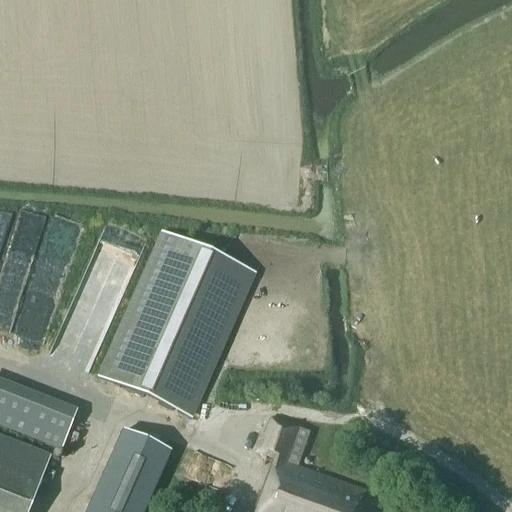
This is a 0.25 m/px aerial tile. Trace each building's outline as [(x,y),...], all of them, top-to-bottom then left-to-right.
[(19,210),(14,236),(42,241),(46,215),(19,210)] [(162,236),(98,380),(189,420),(253,276),(162,236)] [(76,415),(0,385),(0,430),(60,454),(76,415)] [(382,511),(386,502),(297,469),(309,435),(270,420),(257,456),(275,462),(256,511),(382,511)] [(140,511),(163,450),(111,431),(80,511),(140,511)] [(44,471),(47,463),(0,444),(0,511),(27,511),(33,499),(44,498),(53,474),(44,471)]
